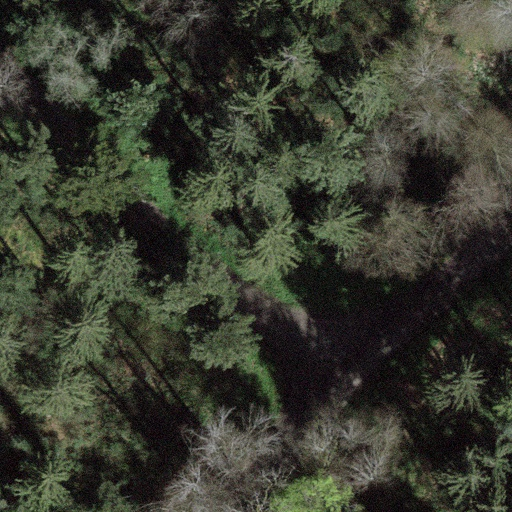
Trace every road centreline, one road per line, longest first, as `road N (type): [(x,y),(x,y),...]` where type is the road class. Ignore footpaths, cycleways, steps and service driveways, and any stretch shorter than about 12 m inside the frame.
road 1 (track): [(0,59),(325,385)]
road 2 (track): [(213,511),(442,263),(511,209)]
